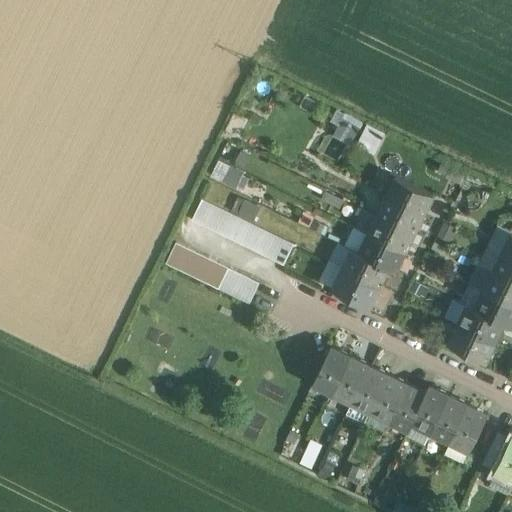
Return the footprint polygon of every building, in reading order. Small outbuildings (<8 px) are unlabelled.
[(338,116),(331,134),(350,141),(357,123),(338,116)] [(373,150),(383,130),(365,122),(355,142),(373,150)] [(233,184),(241,170),(217,157),(210,171),(233,184)] [(394,174),(385,192),(420,210),(430,191),(394,174)] [(385,192),(376,211),(411,228),(420,210),(385,192)] [(241,195),(234,210),(252,219),(259,205),(241,195)] [(212,203),(202,198),(192,218),(202,223),(212,203)] [(222,208),(212,203),(202,223),(212,228),(222,208)] [(233,213),(222,208),(212,228),(223,233),(233,213)] [(376,211),(367,229),(402,247),(411,228),(376,211)] [(233,213),(223,233),(233,238),(243,218),(233,213)] [(253,223),(243,218),(233,238),(243,243),(253,223)] [(253,223),(243,243),(253,248),(263,228),(253,223)] [(273,233),(263,228),(253,248),(263,253),(273,233)] [(367,229),(358,248),(385,262),(393,265),(402,247),(367,229)] [(511,231),(509,230),(500,248),(511,254),(511,231)] [(273,233),(263,253),(274,258),(283,238),(273,233)] [(283,238),(274,258),(284,263),(294,243),(283,238)] [(176,241),(166,261),(177,266),(186,246),(176,241)] [(350,245),(341,264),(375,281),(385,262),(358,248),(350,245)] [(197,251),(186,246),(177,266),(187,271),(197,251)] [(511,254),(500,248),(491,267),(511,277),(511,254)] [(207,256),(197,251),(187,271),(198,276),(207,256)] [(218,261),(207,256),(198,276),(208,282),(218,261)] [(228,266),(218,261),(208,282),(219,287),(228,266)] [(341,264),(331,283),(366,300),(375,281),(341,264)] [(228,266),(219,287),(229,291),(239,271),(228,266)] [(511,277),(491,267),(482,285),(511,300),(511,277)] [(239,271),(229,291),(239,296),(249,276),(239,271)] [(249,276),(239,296),(249,301),(259,281),(249,276)] [(511,300),(482,285),(473,304),(500,318),(508,321),(511,313),(511,300)] [(465,301),(456,320),(491,337),(500,318),(473,304),(465,301)] [(456,320),(446,339),(481,356),(491,337),(456,320)] [(311,379),(327,387),(345,350),(329,342),(311,379)] [(327,387),(343,395),(361,358),(345,350),(327,387)] [(343,395),(359,403),(377,366),(361,358),(343,395)] [(359,403),(375,410),(393,373),(377,366),(359,403)] [(375,410),(392,418),(409,381),(393,373),(375,410)] [(392,418),(408,426),(412,418),(426,389),(409,381),(392,418)] [(458,396),(429,382),(426,389),(412,418),(441,432),(458,396)] [(487,410),(458,396),(441,432),(470,446),(487,410)] [(493,469),(511,478),(511,432),(493,469)]
